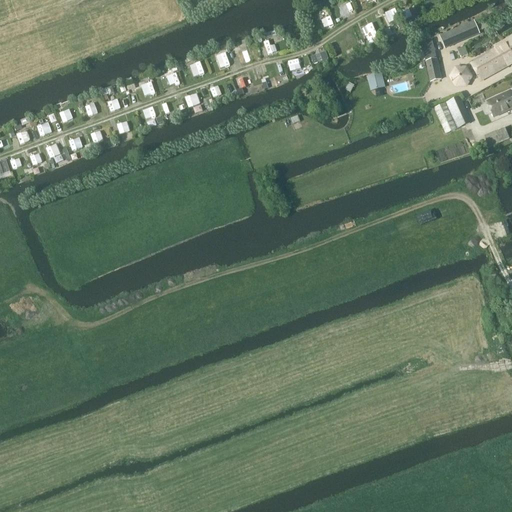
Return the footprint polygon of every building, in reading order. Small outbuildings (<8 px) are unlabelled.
[(475,22),(440,36),(445,50),(481,35),(475,22)] [(496,49),(470,64),(481,82),(511,64),(511,37),(495,47),(496,49)] [(432,39),(421,42),(426,62),(437,60),(432,39)] [(437,60),(426,62),(430,83),(442,80),(437,59),(437,60)] [(382,74),(367,77),(371,92),(385,88),(382,74)] [(252,80),(254,87),(263,84),(261,78),(252,80)] [(511,94),(511,92),(487,103),(494,118),(511,110),(511,94)] [(459,98),(446,104),(457,130),(471,125),(459,98)] [(445,135),(457,130),(446,104),(434,109),(445,135)] [(504,129),(484,137),(488,149),(509,141),(509,140),(504,129)]
